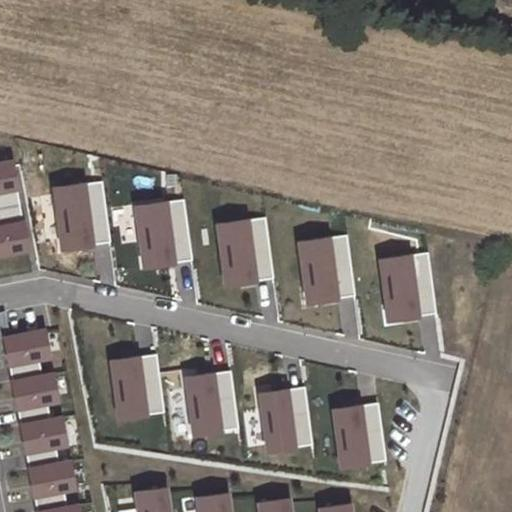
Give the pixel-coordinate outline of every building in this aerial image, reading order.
[(0,161),(0,214),(8,214),(21,211),(12,159),(0,161)] [(106,177),(51,185),(60,249),(115,241),(106,177)] [(188,195),(133,202),(141,266),(196,258),(188,195)] [(0,266),(30,261),(21,211),(0,214),(0,266)] [(269,215),(214,222),(223,286),(278,279),(269,215)] [(345,232),(290,239),(299,303),(354,296),(345,232)] [(430,248),(375,256),(384,319),(439,312),(430,248)] [(3,337),(11,382),(42,376),(38,359),(48,357),(43,329),(3,337)] [(156,353),(107,359),(115,424),(164,417),(156,353)] [(228,363),(179,369),(187,434),(236,428),(228,363)] [(11,382),(20,425),(50,419),(47,402),(57,400),(51,374),(42,376),(11,382)] [(304,380),(255,386),(263,451),(312,445),(304,380)] [(377,398),(328,404),(336,469),(385,463),(377,398)] [(20,425),(28,469),(58,463),(55,446),(65,444),(60,417),(50,419),(20,425)] [(28,469),(36,511),(39,511),(67,507),(63,490),(73,488),(68,461),(58,463),(28,469)] [(170,511),(167,486),(135,490),(137,511),(170,511)] [(230,511),(228,490),(193,495),(195,511),(230,511)] [(291,511),(289,495),(254,500),(255,511),(291,511)] [(351,511),(350,500),(315,505),(316,511),(351,511)]
